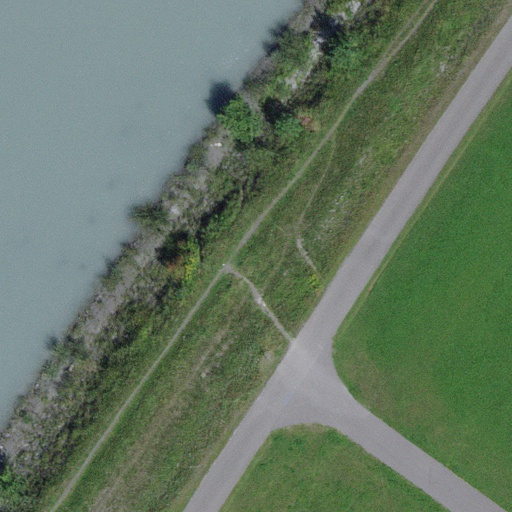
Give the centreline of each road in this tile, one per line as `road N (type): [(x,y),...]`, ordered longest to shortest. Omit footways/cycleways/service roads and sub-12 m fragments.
road 1 (track): [(220,511),(511,60)]
road 2 (track): [(485,511),(300,390)]
